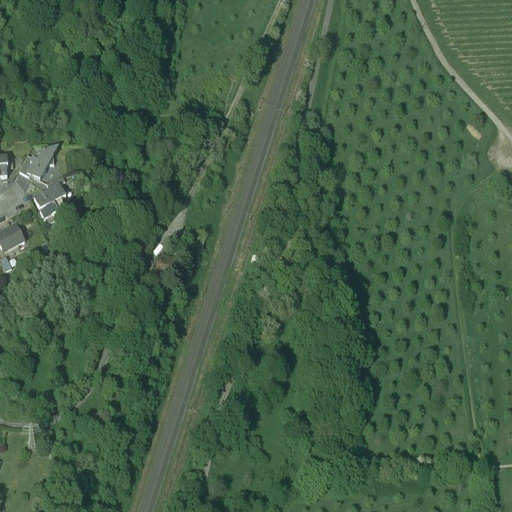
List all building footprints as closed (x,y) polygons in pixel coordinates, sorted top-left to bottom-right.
[(52,137),(39,138),(34,147),(32,146),(30,151),(31,152),(26,161),(30,162),(40,168),(48,152),(54,152),(52,137)] [(30,151),(32,146),(27,143),(18,158),(29,164),(30,162),(26,161),(31,152),(30,151)] [(46,171),(48,176),(59,172),(65,169),(62,163),(46,171)] [(65,185),(62,187),(63,190),(63,192),(62,195),(60,198),(57,200),(53,202),(55,206),(59,203),(62,201),(63,200),(65,198),(66,196),(66,194),(67,192),(67,190),(68,187),(72,174),(72,166),(65,169),(59,172),(64,181),(65,185)] [(62,187),(60,183),(64,181),(59,172),(48,176),(45,178),(46,180),(43,182),(42,181),(33,185),(43,204),(52,199),(53,202),(57,200),(60,198),(62,195),(63,192),(63,190),(62,187)] [(46,210),(55,206),(53,202),(44,207),(46,210)] [(203,222),(205,212),(195,210),(193,220),(203,222)] [(16,213),(0,221),(0,234),(2,237),(6,235),(7,238),(24,228),(16,213)] [(251,238),(261,240),(263,229),(254,227),(251,238)] [(162,233),(154,254),(169,259),(176,238),(168,236),(163,234),(162,233)] [(0,246),(6,257),(12,254),(7,243),(0,246)] [(149,261),(144,269),(154,274),(159,266),(149,261)]
